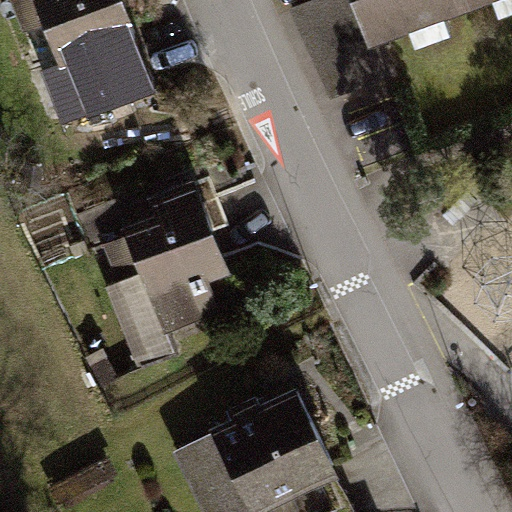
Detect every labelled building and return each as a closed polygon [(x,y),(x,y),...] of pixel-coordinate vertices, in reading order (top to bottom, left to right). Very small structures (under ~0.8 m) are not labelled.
[(135,27),(124,0),(12,0),(24,31),(17,34),(53,130),(167,87),(143,24),(135,27)] [(369,40),(353,0),(307,0),(290,7),(332,96),(399,72),(385,34),(369,40)] [(477,0),(353,0),(369,40),(385,34),(477,0)] [(149,197),(121,209),(127,224),(123,225),(127,236),(106,244),(121,280),(107,285),(139,362),(172,349),(164,329),(219,306),(208,281),(229,272),(191,180),(149,197)] [(212,434),(176,451),(206,511),(260,511),(261,511),(338,474),(295,386),(260,403),(256,393),(251,396),(225,408),(230,417),(209,428),(212,434)]
